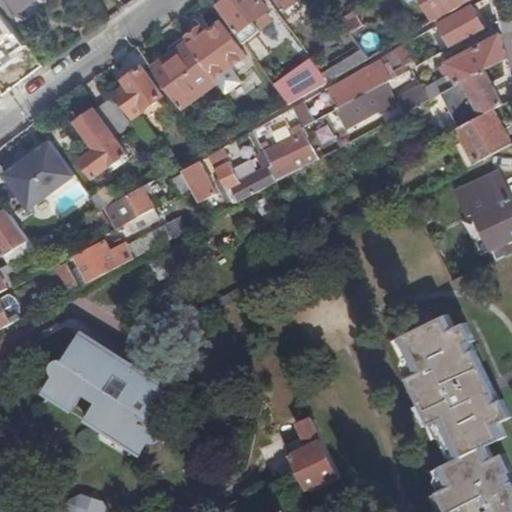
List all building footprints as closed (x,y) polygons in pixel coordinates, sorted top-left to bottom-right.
[(0,0),(0,6),(17,29),(54,0),(0,0)] [(261,0),(215,0),(244,40),(259,29),(254,21),(269,10),(261,0)] [(279,0),(287,10),(300,0),(279,0)] [(300,0),(287,10),(284,12),(290,20),(306,9),(300,0)] [(424,0),(436,21),(474,0),(424,0)] [(444,51),(487,28),(475,5),(442,24),(451,42),(442,47),(444,51)] [(341,20),(358,45),(372,37),(354,12),(341,20)] [(193,43),(191,44),(217,79),(248,56),(223,22),(208,33),(204,28),(202,28),(190,36),(189,39),(191,41),(193,43)] [(433,36),(429,31),(395,51),(401,61),(419,51),(416,46),(433,36)] [(488,71),(509,60),(503,34),(448,63),(454,74),(460,85),(488,71)] [(191,44),(186,38),(181,37),(169,44),(169,49),(172,54),(152,67),(183,110),(219,83),(217,79),(191,44)] [(329,82),(369,59),(362,50),(324,72),(329,82)] [(292,103),(329,82),(324,72),(314,60),(276,85),(290,104),(292,103)] [(341,108),(398,76),(395,71),(390,62),(369,73),(368,72),(332,91),(341,108)] [(398,76),(407,71),(404,66),(395,71),(398,76)] [(129,85),(116,94),(134,118),(164,96),(143,68),(126,80),(129,85)] [(462,128),(497,109),(505,105),(488,71),(460,85),(444,94),(462,128)] [(438,97),(444,94),(460,85),(454,74),(425,89),(428,94),(431,93),(434,93),(436,94),(438,97)] [(428,103),(438,97),(436,94),(434,93),(431,93),(428,94),(425,89),(424,87),(420,88),(428,103)] [(406,115),(428,103),(420,88),(376,113),(383,127),(406,115)] [(79,123),(94,145),(98,149),(94,152),(84,160),(96,177),(128,154),(115,136),(132,125),(114,99),(98,111),(96,110),(79,123)] [(295,108),(306,127),(316,122),(305,102),(295,108)] [(433,112),(428,103),(406,115),(410,124),(433,112)] [(479,164),(511,146),(511,139),(497,109),(462,128),(461,129),(479,164)] [(275,153),(287,177),(320,160),(308,137),(277,153),(275,153)] [(78,175),(53,139),(7,173),(30,206),(51,191),(52,193),(78,175)] [(270,166),(278,182),(287,177),(275,153),(277,153),(272,143),(263,148),(272,164),(270,166)] [(236,205),(270,187),(278,182),(270,166),(241,181),(231,162),(232,162),(229,157),(215,165),(236,205)] [(172,171),(163,158),(155,162),(163,176),(172,171)] [(194,187),(202,202),(219,193),(201,161),(185,170),(187,174),(194,187)] [(476,214),(511,196),(511,193),(502,171),(460,190),(471,216),(476,214)] [(194,187),(187,174),(176,180),(183,193),(194,187)] [(157,180),(106,208),(117,229),(137,218),(151,210),(156,208),(149,195),(155,193),(163,189),(157,180)] [(162,204),(155,193),(149,195),(156,208),(162,204)] [(498,260),(511,253),(511,196),(476,214),(498,260)] [(36,248),(9,210),(0,215),(0,247),(10,263),(11,262),(36,248)] [(151,210),(137,218),(142,228),(156,220),(151,210)] [(112,271),(172,238),(166,226),(129,245),(128,243),(112,251),(107,241),(76,256),(90,282),(112,271)] [(172,278),(202,262),(191,241),(160,256),(172,278)] [(0,292),(9,288),(3,278),(16,272),(11,262),(10,263),(0,268),(0,292)] [(68,294),(81,287),(66,262),(54,269),(68,294)] [(0,298),(0,329),(21,318),(18,312),(19,305),(15,297),(8,294),(0,298)] [(442,492),(451,511),(511,511),(510,511),(505,503),(511,499),(511,454),(509,449),(494,456),(488,443),(507,433),(501,420),(511,414),(511,413),(505,399),(501,400),(496,391),(481,399),(476,389),(490,383),(475,352),(477,351),(472,342),(476,340),(467,323),(456,328),(450,315),(434,322),(421,329),(402,338),(420,374),(411,379),(423,404),(433,424),(443,420),(462,459),(443,468),(453,487),(442,492)] [(418,325),(421,329),(434,322),(432,318),(418,325)] [(85,333),(66,363),(69,365),(86,338),(111,354),(107,360),(120,368),(126,359),(85,333)] [(104,431),(106,428),(140,450),(147,438),(151,440),(155,442),(160,442),(164,441),(169,437),(171,431),(171,428),(169,423),(164,419),(157,414),(170,394),(139,375),(144,370),(126,359),(120,368),(107,360),(111,354),(86,338),(69,365),(66,363),(63,362),(59,362),(57,364),(54,366),(54,370),(54,373),(57,377),(61,379),(51,394),(76,409),(86,393),(99,402),(89,417),(87,420),(104,431)] [(481,399),(496,391),(492,382),(477,351),(475,352),(490,383),(476,389),(481,399)] [(181,394),(144,370),(139,375),(170,394),(157,414),(164,419),(181,394)] [(73,411),(87,420),(89,417),(76,409),(51,394),(61,379),(57,377),(46,394),(73,411)] [(427,428),(433,424),(423,404),(417,407),(427,428)] [(290,455),(297,469),(307,489),(339,473),(312,417),(302,422),(313,445),(290,455)] [(106,428),(104,431),(142,455),(151,440),(147,438),(140,450),(106,428)] [(445,511),(451,511),(442,492),(437,494),(445,511)] [(74,511),(105,511),(108,511),(102,501),(89,508),(83,495),(69,501),(74,511)]
